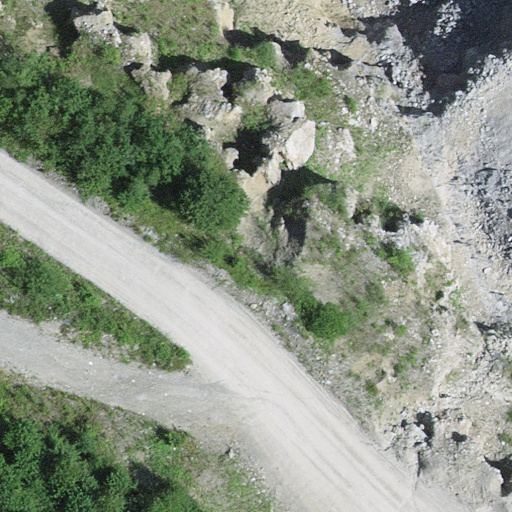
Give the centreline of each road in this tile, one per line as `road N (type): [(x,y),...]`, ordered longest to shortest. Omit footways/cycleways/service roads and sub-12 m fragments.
road 1 (track): [(0,178),(327,405),(511,472)]
road 2 (track): [(327,405),(198,401),(0,339)]
